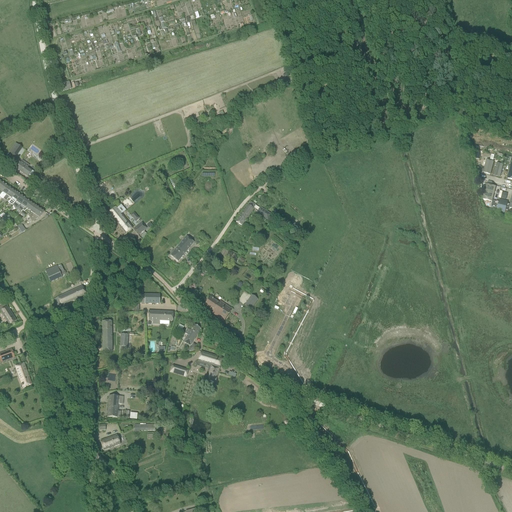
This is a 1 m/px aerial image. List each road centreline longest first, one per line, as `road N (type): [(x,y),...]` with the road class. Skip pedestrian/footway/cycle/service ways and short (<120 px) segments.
road 1 (unclassified): [(94,511),(90,312),(97,234)]
road 2 (residential): [(97,234),(152,272),(283,393)]
road 3 (track): [(97,234),(33,0)]
road 4 (track): [(368,511),(332,446),(283,393)]
